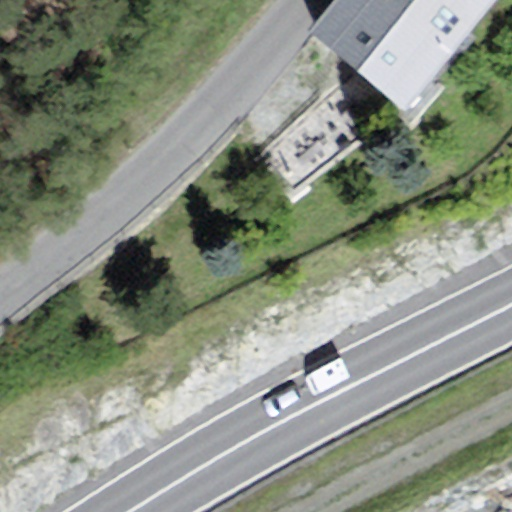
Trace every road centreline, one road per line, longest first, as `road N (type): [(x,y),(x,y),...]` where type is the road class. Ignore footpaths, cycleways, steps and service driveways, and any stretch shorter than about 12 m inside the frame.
road 1 (primary): [(511,301),(285,414),(125,511)]
road 2 (unclassified): [(0,302),(120,206),(306,0)]
road 3 (track): [(323,511),(511,414)]
